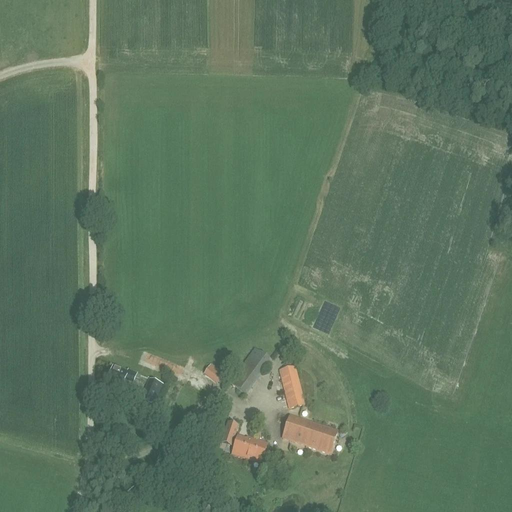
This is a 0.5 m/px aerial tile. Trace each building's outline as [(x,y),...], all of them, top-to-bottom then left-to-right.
[(272,362),(255,350),(250,356),(267,369),(272,362)] [(217,385),(218,382),(223,376),(210,366),(204,375),(217,385)] [(305,406),(295,367),(279,371),(289,410),(305,406)] [(107,382),(122,388),(125,382),(132,385),(137,375),(128,371),(127,373),(113,368),(112,371),(111,371),(109,371),(108,375),(108,377),(109,377),(107,382)] [(165,386),(149,379),(140,401),(156,408),(165,386)] [(330,456),(338,432),(290,416),(282,440),(283,440),(330,456)] [(241,458),(253,462),(252,464),(259,466),(260,464),(261,464),(267,445),(247,439),(247,441),(235,437),(239,426),(227,423),(220,444),(232,447),(232,445),(235,446),(233,453),(241,456),(241,458)]
